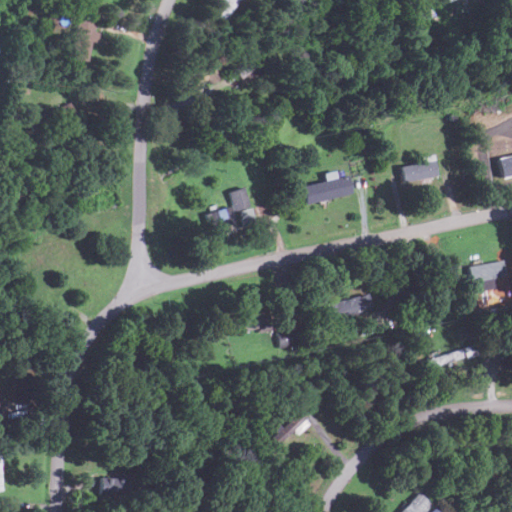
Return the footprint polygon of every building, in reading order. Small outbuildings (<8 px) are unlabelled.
[(216,15),(225,20),(235,0),(217,0),(217,1),(222,4),(216,15)] [(69,56),(85,59),(89,40),(94,41),(96,31),(92,30),(93,20),(91,19),(93,8),(78,6),(69,56)] [(240,80),(253,66),(241,54),(228,68),(240,80)] [(435,176),(433,153),(419,155),(420,162),(397,164),(399,179),(435,176)] [(322,180),(298,184),(302,202),(350,193),(346,174),(334,176),(333,169),(320,171),(322,180)] [(227,191),(236,210),(249,204),(240,185),(227,191)] [(233,223),(230,206),(203,211),(207,228),(233,223)] [(466,264),(468,281),(504,275),(502,258),(466,264)] [(323,303),(328,321),(370,310),(366,292),(323,303)] [(276,346),(296,345),(295,329),(276,330),(276,346)] [(291,430),(294,433),(308,422),(298,409),(267,434),(274,443),(291,430)] [(120,493),(121,476),(97,475),(96,492),(120,493)] [(421,511),(430,503),(417,491),(396,511),(421,511)]
